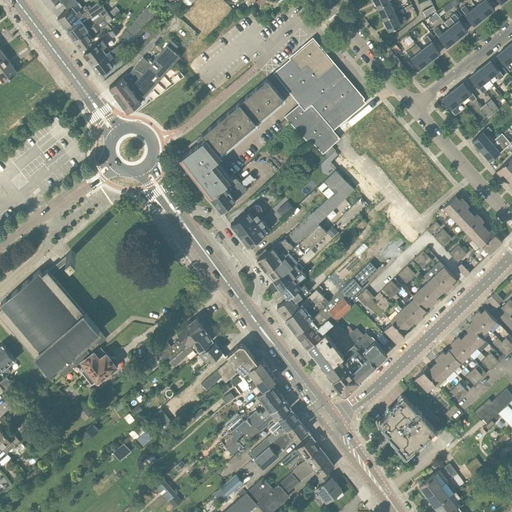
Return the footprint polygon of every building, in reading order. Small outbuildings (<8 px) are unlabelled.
[(77,0),(71,0),(66,4),(70,9),(58,17),(65,27),(66,26),(91,7),(89,5),(87,7),(85,4),(77,10),(74,6),(79,2),(77,0)] [(389,0),(377,6),(383,18),(395,12),(389,0)] [(481,0),(482,1),(476,6),(484,17),(495,8),(488,0),(481,0)] [(75,40),(100,21),(106,17),(105,16),(109,13),(100,1),(91,7),(66,26),(69,29),(68,30),(75,40)] [(450,1),(445,5),(449,10),(454,6),(450,1)] [(184,17),(190,12),(183,5),(178,9),(184,17)] [(484,17),(476,6),(470,11),(465,5),(461,9),(474,25),(484,17)] [(110,11),(113,15),(119,10),(116,6),(110,11)] [(426,16),(436,11),(434,6),(423,11),(426,16)] [(111,51),(93,64),(100,74),(115,64),(111,58),(125,47),(136,38),(144,29),(142,28),(155,14),(147,7),(130,26),(123,34),(126,39),(123,42),(111,51)] [(395,12),(383,18),(389,30),(408,21),(405,16),(398,20),(395,12)] [(432,23),(440,17),(436,12),(428,18),(431,21),(432,23)] [(449,28),(457,38),(468,30),(455,14),(451,17),(455,23),(449,28)] [(104,25),(100,21),(75,40),(81,49),(90,43),(89,41),(93,38),(92,36),(96,33),(95,32),(101,28),(104,25)] [(112,36),(120,31),(116,26),(109,31),(112,36)] [(457,38),(449,28),(442,33),(438,27),(433,31),(446,47),(457,38)] [(428,45),(422,50),(430,60),(441,52),(428,35),(423,39),(428,45)] [(85,53),(93,64),(111,51),(107,45),(103,39),(85,53)] [(127,74),(110,86),(128,112),(141,101),(180,55),(174,50),(178,45),(171,40),(152,63),(143,56),(135,67),(129,74),(127,75),(127,74)] [(313,40),(292,57),(301,68),(307,63),(318,77),(334,64),(313,40)] [(396,53),(400,50),(396,44),(392,47),(396,53)] [(430,60),(422,50),(417,44),(411,49),(406,52),(419,69),(430,60)] [(511,52),(507,47),(497,55),(510,71),(511,69),(511,52)] [(5,55),(0,58),(0,71),(11,63),(5,55)] [(301,68),(292,57),(274,73),(299,104),(304,110),(311,104),(344,77),(334,64),(318,77),(307,63),(301,68)] [(491,60),(480,68),(489,79),(495,74),(500,79),(504,76),(491,60)] [(11,63),(0,71),(0,77),(3,82),(17,72),(11,63)] [(489,79),(480,68),(470,77),(483,93),(487,89),(483,84),(489,79)] [(285,117),(287,119),(290,123),(310,144),(312,142),(324,154),(332,146),(340,138),(333,130),(366,102),(344,77),(311,104),(304,110),(299,104),(285,117)] [(228,183),(230,181),(213,159),(216,156),(219,157),(221,155),(219,153),(255,122),(284,98),(267,78),(202,134),(205,138),(180,158),(210,197),(228,183)] [(463,82),(453,90),(461,101),(468,96),(472,101),(476,98),(463,82)] [(461,101),(453,90),(442,98),(455,115),(460,111),(455,106),(461,101)] [(487,103),(495,113),(499,109),(491,99),(487,103)] [(495,113),(487,103),(480,108),(488,118),(495,113)] [(285,127),(290,123),(287,119),(281,124),(285,127)] [(481,150),(492,142),(486,135),(492,131),(488,126),(472,140),(481,150)] [(502,133),(492,142),(481,150),(490,161),(511,143),(502,133)] [(324,154),(328,158),(336,150),(332,146),(324,154)] [(342,154),(336,159),(364,189),(370,184),(342,154)] [(507,177),(511,171),(511,158),(511,157),(497,171),(501,175),(503,173),(507,177)] [(257,258),(267,271),(280,261),(287,253),(291,250),(319,223),(343,201),(354,189),(335,170),(325,181),(335,192),(310,215),(285,238),(257,258)] [(252,173),(244,180),(247,184),(255,177),(252,173)] [(235,176),(230,181),(228,183),(210,197),(221,211),(243,194),(246,189),(235,176)] [(451,215),(466,202),(461,197),(459,199),(456,196),(444,207),(451,215)] [(291,201),(280,209),(283,214),(295,206),(291,201)] [(459,223),(471,212),(467,208),(469,205),(466,202),(451,215),(459,223)] [(231,224),(240,235),(262,219),(258,214),(260,214),(260,213),(261,212),(261,211),(261,210),(262,209),(262,208),(261,207),(261,206),(260,205),(259,204),(257,204),(255,204),(254,204),(250,207),(251,208),(231,224)] [(466,231),(480,217),(476,213),(474,215),(471,212),(459,223),(466,231)] [(473,239),(485,227),(482,223),(484,221),(480,217),(466,231),(473,239)] [(262,219),(240,235),(248,246),(270,229),(262,219)] [(431,234),(440,225),(436,221),(427,229),(431,234)] [(280,261),(267,271),(273,279),(288,269),(294,263),(327,232),(319,223),(291,250),(287,253),(280,261)] [(332,225),(326,231),(327,232),(326,232),(331,237),(338,231),(332,225)] [(481,247),(483,245),(495,233),(491,229),(489,231),(485,227),(473,239),(481,247)] [(434,237),(438,241),(447,233),(443,229),(434,237)] [(447,233),(438,241),(443,246),(452,238),(447,233)] [(503,241),(495,233),(483,245),(490,253),(503,241)] [(449,253),(453,257),(462,249),(458,244),(449,253)] [(76,255),(72,249),(66,254),(67,255),(71,259),(76,255)] [(462,249),(453,257),(458,262),(467,254),(462,249)] [(418,255),(427,264),(432,259),(423,250),(418,255)] [(427,264),(418,255),(414,259),(422,268),(427,264)] [(307,347),(324,331),(352,305),(349,301),(363,288),(360,285),(377,269),(370,261),(325,304),(296,332),(307,347)] [(288,269),(273,279),(281,289),(302,270),(302,269),(303,268),(298,263),(296,265),(294,263),(288,269)] [(466,276),(470,272),(462,263),(457,267),(466,276)] [(403,270),(411,279),(416,274),(407,265),(403,270)] [(444,265),(436,273),(450,288),(454,284),(452,282),(456,278),(444,265)] [(28,280),(12,293),(1,303),(4,307),(0,310),(0,312),(35,354),(36,355),(50,372),(56,367),(63,376),(68,371),(82,360),(84,358),(96,348),(101,343),(94,335),(100,330),(85,313),(84,312),(52,275),(48,270),(43,274),(39,270),(28,280)] [(302,270),(281,289),(288,298),(301,286),(297,282),(306,274),(302,270)] [(411,279),(403,270),(398,274),(407,283),(411,279)] [(450,288),(436,273),(428,281),(440,293),(444,290),(446,292),(450,288)] [(387,285),(396,294),(400,289),(392,280),(387,285)] [(440,293),(428,281),(420,288),(434,303),(439,299),(436,296),(440,293)] [(301,286),(288,298),(277,307),(286,319),(299,305),(297,301),(310,290),(304,283),(301,286)] [(396,294),(387,285),(382,289),(391,298),(396,294)] [(366,306),(375,297),(366,288),(357,297),(366,306)] [(434,303),(420,288),(413,296),(426,310),(425,308),(428,304),(430,307),(434,303)] [(299,305),(286,319),(296,332),(325,304),(321,300),(324,297),(316,289),(299,305)] [(487,299),(496,308),(500,304),(499,303),(503,299),(495,291),(487,299)] [(426,310),(413,296),(412,296),(414,298),(407,305),(420,319),(424,316),(422,313),(426,310)] [(505,312),(511,304),(511,301),(510,299),(501,308),(505,312)] [(420,319),(407,305),(399,312),(410,324),(414,321),(416,323),(420,319)] [(475,314),(489,329),(497,321),(485,309),(481,312),(479,310),(475,314)] [(410,324),(399,312),(391,320),(405,334),(409,330),(406,328),(410,324)] [(471,325),(481,336),(489,329),(475,314),(471,318),(473,320),(469,324),(470,325),(471,325)] [(180,349),(205,329),(196,317),(177,331),(179,334),(169,342),(167,340),(155,349),(160,355),(157,357),(162,364),(169,359),(180,349)] [(405,334),(391,320),(390,320),(392,322),(384,329),(397,342),(405,334)] [(465,335),(476,347),(485,339),(481,336),(471,325),(470,325),(466,329),(468,331),(465,335)] [(353,331),(348,326),(343,331),(348,335),(353,331)] [(205,329),(180,349),(169,359),(173,365),(193,349),(193,348),(192,346),(195,345),(199,350),(213,339),(205,329)] [(325,370),(342,358),(344,355),(324,331),(307,347),(316,359),(325,370)] [(368,357),(376,364),(387,354),(375,341),(367,349),(363,344),(364,343),(353,331),(348,335),(368,357)] [(383,345),(388,341),(381,333),(377,337),(383,345)] [(455,340),(469,354),(476,347),(465,335),(461,338),(459,336),(455,340)] [(511,343),(506,338),(502,342),(510,351),(511,349),(511,343)] [(449,350),(461,362),(469,354),(455,340),(451,344),(453,346),(449,350)] [(207,364),(222,352),(215,341),(198,354),(202,359),(203,359),(207,364)] [(510,351),(502,342),(497,346),(506,355),(510,351)] [(4,376),(12,370),(8,365),(15,360),(3,343),(0,345),(0,371),(4,376)] [(238,371),(241,369),(244,366),(243,365),(253,356),(244,344),(239,344),(227,353),(230,358),(200,384),(205,389),(216,380),(220,376),(225,381),(238,370),(238,371)] [(84,358),(82,360),(87,367),(82,370),(91,383),(96,380),(97,381),(118,367),(116,365),(118,364),(118,360),(116,357),(113,357),(111,358),(107,352),(106,353),(102,347),(96,351),(95,350),(84,358)] [(376,364),(368,357),(367,358),(359,350),(354,355),(362,363),(358,367),(365,375),(376,364)] [(439,355),(453,369),(461,362),(449,350),(445,353),(443,351),(439,355)] [(490,353),(486,357),(495,366),(499,362),(490,353)] [(362,363),(354,355),(345,362),(349,367),(332,380),(342,393),(346,393),(359,380),(365,375),(358,367),(362,363)] [(434,364),(445,377),(453,369),(439,355),(435,359),(437,361),(434,364)] [(244,366),(241,369),(243,372),(257,362),(253,356),(243,365),(244,366)] [(495,366),(486,357),(481,361),(490,370),(495,366)] [(234,386),(245,378),(249,383),(270,368),(263,358),(257,362),(243,372),(241,373),(231,381),(234,386)] [(349,367),(345,362),(342,358),(325,370),(332,380),(349,367)] [(424,370),(437,384),(445,377),(434,364),(430,368),(428,366),(424,370)] [(475,367),(470,372),(479,381),(484,377),(475,367)] [(263,390),(273,382),(278,378),(270,368),(249,383),(248,384),(249,385),(251,388),(258,383),(263,390)] [(437,384),(424,370),(415,377),(428,390),(435,383),(437,385),(437,384)] [(479,381),(470,372),(466,376),(474,385),(479,381)] [(224,382),(220,376),(216,380),(220,385),(224,382)] [(0,384),(7,393),(15,387),(7,377),(0,381),(0,384)] [(233,444),(249,430),(261,420),(285,399),(273,382),(263,390),(257,395),(268,408),(263,412),(261,410),(259,411),(257,409),(218,444),(224,452),(233,444)] [(459,382),(455,387),(463,396),(468,391),(459,382)] [(463,396),(455,387),(450,391),(459,400),(463,396)] [(511,393),(506,388),(492,401),(489,398),(474,412),(481,420),(483,418),(487,423),(483,427),(486,431),(495,423),(493,421),(501,414),(511,425),(511,393)] [(418,446),(436,428),(404,395),(395,404),(386,413),(387,413),(379,421),(389,433),(388,434),(398,444),(396,446),(406,456),(418,445),(418,446)] [(249,430),(233,444),(237,449),(270,421),(269,420),(273,416),(276,419),(291,407),(285,399),(261,420),(249,430)] [(450,418),(459,409),(455,404),(445,413),(450,418)] [(84,420),(93,413),(88,406),(79,413),(84,420)] [(140,411),(136,406),(131,410),(135,415),(140,411)] [(254,458),(300,419),(292,408),(279,419),(284,426),(282,427),(280,425),(267,437),(249,452),(254,458)] [(174,425),(162,409),(151,418),(163,434),(174,425)] [(308,430),(300,419),(254,458),(263,468),(279,455),(275,450),(297,432),(300,436),(308,430)] [(143,423),(131,432),(143,447),(155,437),(143,423)] [(0,427),(0,445),(3,449),(12,441),(15,445),(20,441),(12,431),(7,435),(0,427)] [(497,450),(510,439),(505,434),(497,442),(496,441),(494,443),(494,444),(493,445),(497,450)] [(306,457),(321,447),(319,444),(319,443),(317,440),(316,440),(312,435),(280,460),(285,466),(302,453),(306,457)] [(321,447),(306,457),(296,464),(292,471),(299,479),(304,476),(314,468),(320,476),(326,471),(334,465),(321,447)] [(473,475),(483,467),(476,457),(466,465),(473,475)] [(452,477),(457,473),(449,462),(444,466),(452,477)] [(326,471),(320,476),(312,482),(327,501),(334,496),(337,500),(344,494),(341,490),(341,489),(331,476),(330,477),(326,471)] [(286,492),(299,481),(291,472),(273,488),(262,476),(222,511),(246,511),(257,503),(264,511),(269,511),(289,495),(286,492)] [(163,477),(159,473),(153,478),(157,482),(163,477)] [(225,494),(241,480),(236,474),(220,487),(225,494)] [(419,485),(427,496),(441,486),(433,475),(419,485)] [(163,486),(167,482),(163,477),(157,482),(154,485),(158,490),(163,486)] [(441,486),(427,496),(435,507),(449,496),(441,486)] [(176,492),(171,487),(162,495),(167,500),(176,492)] [(449,496),(435,507),(439,511),(450,511),(457,507),(449,496)]
